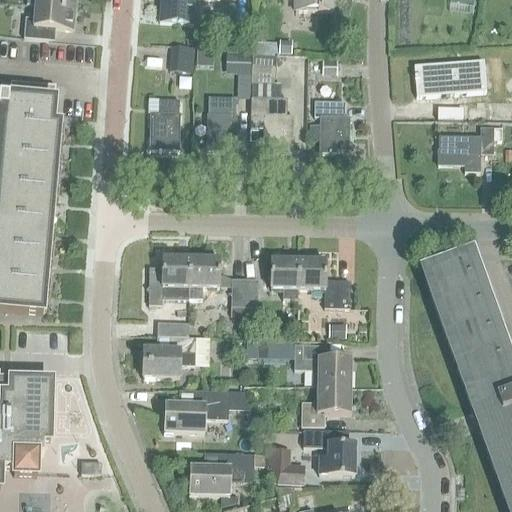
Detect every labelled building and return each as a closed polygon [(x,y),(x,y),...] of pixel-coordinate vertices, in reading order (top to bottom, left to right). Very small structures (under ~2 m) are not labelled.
[(34,0),(34,9),(74,12),(74,0),(34,0)] [(192,28),(194,1),(218,3),(218,0),(160,0),(159,25),(192,28)] [(331,15),(331,0),(293,0),(294,14),(331,15)] [(473,3),(450,0),(448,13),(471,16),(473,3)] [(72,34),(74,12),(34,9),(33,22),(24,21),(23,42),(54,44),(55,32),(72,34)] [(401,37),(421,37),(421,26),(401,26),(401,37)] [(291,44),(279,43),(278,57),(290,57),(291,44)] [(277,59),(278,45),(252,44),(252,57),(277,59)] [(199,51),(199,66),(216,66),(216,51),(199,51)] [(168,74),(191,76),(193,57),(169,55),(168,74)] [(225,78),(248,78),(249,58),(225,58),(225,78)] [(250,77),(274,78),(275,60),(251,59),(250,77)] [(336,63),(321,63),(321,79),(336,79),(336,63)] [(414,69),(416,100),(485,95),(482,64),(414,69)] [(0,100),(0,314),(42,318),(58,130),(51,129),(53,105),(55,89),(9,85),(9,86),(0,85),(0,95),(8,96),(8,101),(0,100)] [(292,120),(285,119),(285,102),(280,102),(280,87),(250,87),(249,132),(262,132),(261,156),(291,157),(292,120)] [(235,155),(236,118),(235,118),(235,101),(207,101),(207,118),(206,118),(205,155),(235,155)] [(178,155),(178,118),(177,118),(178,104),(155,103),(155,117),(148,117),(148,155),(178,155)] [(313,121),(318,121),(318,157),(348,157),(348,121),(344,121),(344,105),(313,105),(313,121)] [(500,132),(492,132),(479,132),(478,141),(438,140),(437,170),(463,170),(463,176),(478,177),(479,158),(492,159),(492,143),(500,143),(500,132)] [(511,511),(511,364),(476,265),(468,268),(465,259),(429,272),(433,284),(426,287),(471,413),(478,431),(506,511),(511,511)] [(178,303),(188,303),(189,262),(161,261),(161,273),(149,273),(149,309),(162,309),(162,291),(178,291),(178,303)] [(219,262),(189,262),(188,303),(201,303),(202,291),(218,291),(219,262)] [(297,303),(297,293),(297,264),(270,263),(270,293),(281,293),(281,303),(297,303)] [(325,264),(297,264),(297,293),(323,293),(323,313),(349,313),(349,285),(325,284),(325,264)] [(230,311),(244,311),(244,283),(230,283),(230,311)] [(257,284),(244,283),(244,311),(245,311),(244,321),(256,321),(257,284)] [(156,326),(156,341),(187,342),(187,327),(156,326)] [(209,342),(187,342),(156,341),(155,354),(142,353),(141,382),(178,383),(178,370),(208,371),(209,342)] [(270,362),(274,359),(274,351),(270,348),(260,348),(256,351),(256,359),(260,362),(270,362)] [(311,375),(310,391),(349,391),(349,364),(324,364),(325,350),(293,350),(293,375),(311,375)] [(49,444),(50,384),(0,383),(0,477),(0,472),(13,472),(12,479),(36,480),(37,457),(43,458),(43,444),(49,444)] [(348,418),(349,391),(310,391),(316,391),(316,407),(300,406),(299,432),(323,432),(323,418),(348,418)] [(242,397),(227,396),(196,395),(196,409),(177,409),(164,408),(163,437),(202,439),(203,424),(226,425),(226,421),(226,413),(243,414),(244,403),(242,397)] [(344,436),(313,435),(303,435),(303,450),(326,450),(326,462),(318,462),(318,479),(353,479),(354,449),(347,449),(344,436)] [(188,500),(219,501),(219,511),(236,507),(236,501),(228,501),(228,486),(252,487),(253,459),(223,458),(223,472),(203,472),(189,471),(188,500)] [(80,478),(99,478),(100,467),(80,466),(80,478)] [(304,487),(304,471),(290,471),(271,470),(276,486),(304,487)]
